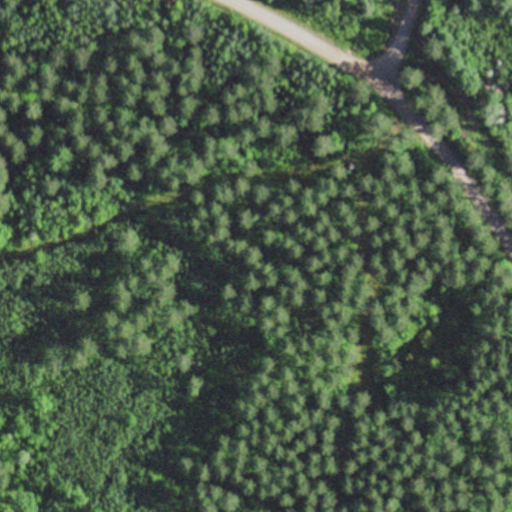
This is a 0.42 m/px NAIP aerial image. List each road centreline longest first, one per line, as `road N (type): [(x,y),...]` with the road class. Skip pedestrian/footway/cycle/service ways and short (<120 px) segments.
road 1 (residential): [(511,251),(432,135),(383,87)]
road 2 (residential): [(243,0),(383,87)]
